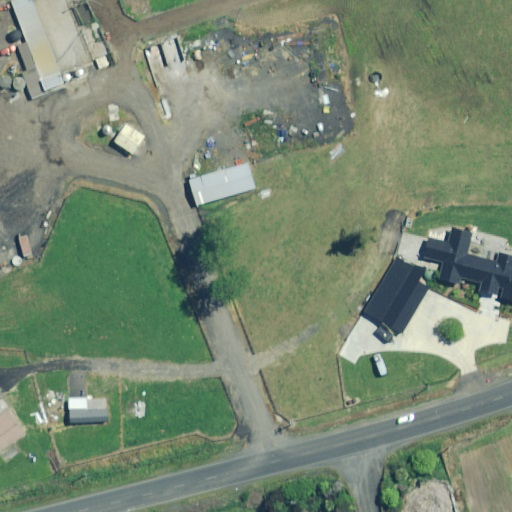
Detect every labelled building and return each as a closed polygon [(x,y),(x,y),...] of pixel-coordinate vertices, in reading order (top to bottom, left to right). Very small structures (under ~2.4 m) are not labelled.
[(64,84),(33,0),(19,0),(14,2),(45,91),(64,84)] [(190,83),(178,44),(148,53),(159,92),(190,83)] [(120,119),(117,105),(108,107),(111,121),(120,119)] [(144,138),(126,125),(114,142),(132,155),(144,138)] [(255,189),(248,164),(190,181),(197,206),(255,189)] [(481,247),(478,257),(447,248),(438,280),(459,285),(461,278),(503,289),(501,299),(511,301),(511,255),(501,253),(481,247)] [(419,282),(408,276),(392,305),(402,311),(412,317),(429,288),(419,282)] [(0,452),(25,435),(8,410),(0,416),(0,452)]
